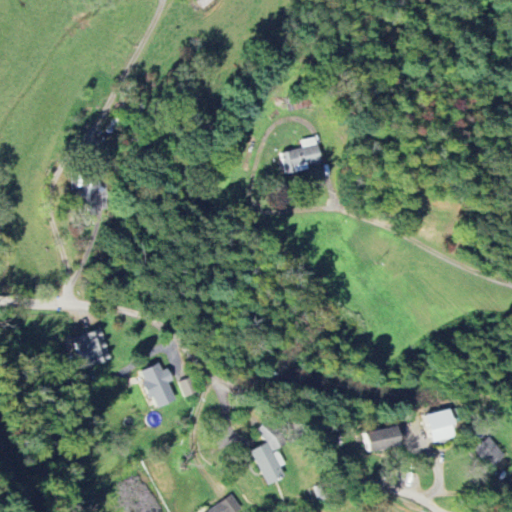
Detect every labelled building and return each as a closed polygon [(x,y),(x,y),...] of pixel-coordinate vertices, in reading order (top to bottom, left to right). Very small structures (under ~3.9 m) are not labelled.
[(213,0),(195,0),(202,8),(213,0)] [(321,167),(316,138),(299,141),(301,149),(280,152),(284,173),(321,167)] [(108,360),(100,331),(64,341),(68,354),(75,352),(79,368),(108,360)] [(174,402),(168,382),(171,382),(167,368),(160,371),(158,364),(137,371),(146,400),(151,398),(154,408),(174,402)] [(178,382),(183,398),(197,393),(192,376),(178,382)] [(430,442),(454,437),(449,410),(425,414),(430,442)] [(400,445),(395,426),(362,434),(366,453),(400,445)] [(494,464),(500,472),(510,463),(487,437),(472,449),(489,468),(494,464)] [(237,511),(242,509),(231,494),(204,511),(237,511)]
